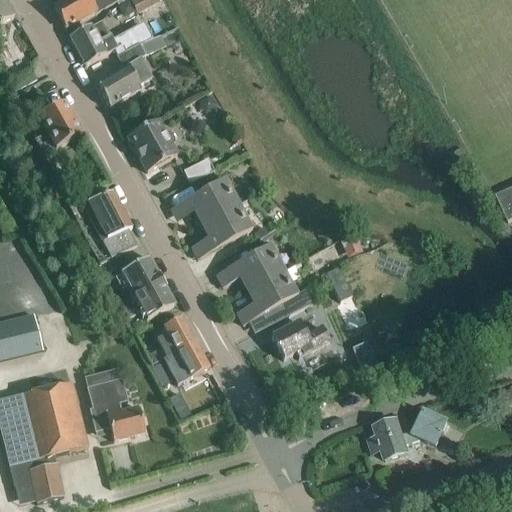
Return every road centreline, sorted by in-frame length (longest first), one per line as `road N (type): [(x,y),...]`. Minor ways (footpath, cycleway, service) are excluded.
road 1 (secondary): [(272,448),(26,0)]
road 2 (unclassified): [(272,448),(511,361)]
